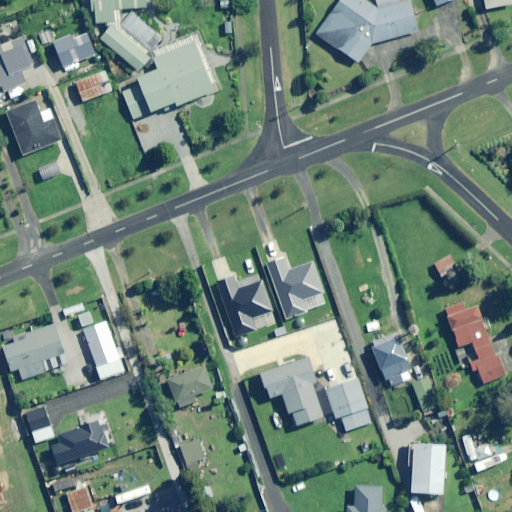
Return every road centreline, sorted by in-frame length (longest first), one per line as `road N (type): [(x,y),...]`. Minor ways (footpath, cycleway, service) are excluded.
road 1 (residential): [(0,279),(290,162)]
road 2 (residential): [(290,162),(278,125),(267,0)]
